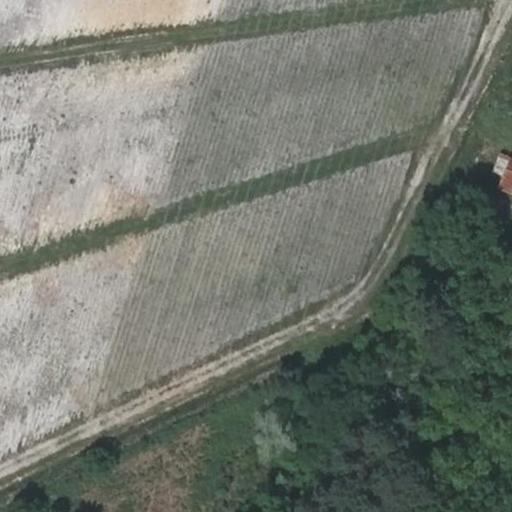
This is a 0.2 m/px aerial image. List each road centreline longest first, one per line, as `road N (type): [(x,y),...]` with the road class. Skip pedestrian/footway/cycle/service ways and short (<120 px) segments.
road 1 (track): [(511,51),(384,331),(7,511)]
road 2 (track): [(0,262),(476,128)]
road 3 (track): [(0,67),(472,0)]
